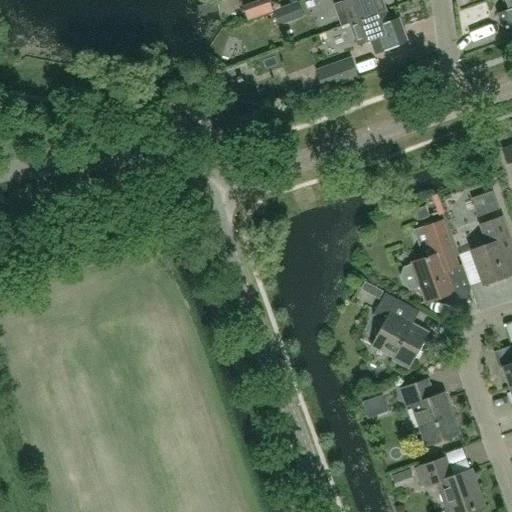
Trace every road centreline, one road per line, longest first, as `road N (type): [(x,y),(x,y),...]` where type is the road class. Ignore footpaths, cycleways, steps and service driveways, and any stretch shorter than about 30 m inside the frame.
road 1 (tertiary): [(322,511),(210,190)]
road 2 (tertiary): [(210,190),(462,109)]
road 3 (tertiary): [(0,169),(164,156),(187,165),(210,190)]
road 4 (residential): [(511,497),(466,372),(469,333),(511,307)]
